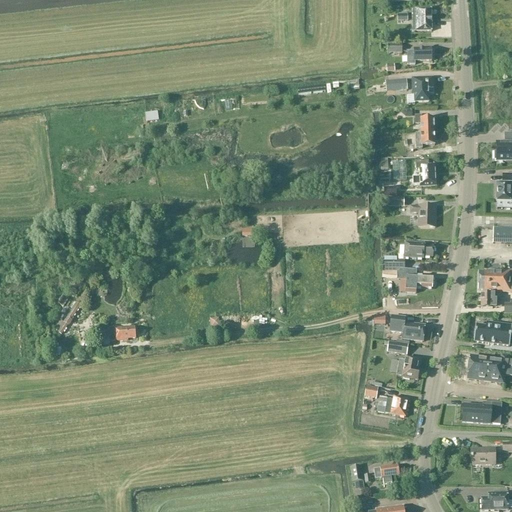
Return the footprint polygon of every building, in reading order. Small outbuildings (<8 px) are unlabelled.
[(431,32),(431,10),(430,10),(412,11),(412,33),(431,32)] [(402,54),(402,46),(387,47),(388,55),(402,54)] [(407,52),(407,58),(407,66),(414,66),(414,62),(431,62),(431,61),(432,61),(432,55),(431,55),(431,50),(414,50),(414,52),(407,52)] [(428,95),(433,95),(432,84),(431,83),(429,82),(429,79),(412,80),(412,96),(414,96),(414,103),(428,103),(428,95)] [(359,91),(358,81),(349,82),(350,92),(359,91)] [(405,81),(385,83),(386,93),(406,91),(405,81)] [(148,123),(156,119),(153,112),(144,116),(148,123)] [(421,133),(434,133),(433,120),(420,120),(420,117),(415,117),(415,125),(420,125),(421,133)] [(434,133),(421,133),(421,135),(415,135),(416,150),(421,150),(421,147),(434,146),(434,133)] [(496,143),(496,153),(494,153),(494,161),(496,161),(496,163),(511,162),(511,134),(504,134),(504,143),(496,143)] [(398,150),(403,142),(394,137),(389,145),(398,150)] [(392,164),(395,173),(400,171),(398,162),(392,164)] [(436,187),(435,166),(428,167),(428,162),(415,162),(416,170),(419,170),(419,178),(412,178),(413,186),(420,186),(420,188),(436,187)] [(511,176),(503,176),(503,184),(511,184),(511,176)] [(511,184),(496,184),(495,209),(511,210),(511,208),(511,207),(511,184)] [(384,189),(385,198),(397,198),(396,189),(394,189),(393,188),(387,188),(386,189),(384,189)] [(387,208),(404,208),(404,199),(388,199),(387,208)] [(434,229),(435,208),(419,207),(419,208),(410,208),(410,214),(418,214),(418,228),(434,229)] [(511,245),(511,229),(493,229),(493,245),(511,245)] [(432,258),(432,255),(434,254),(434,250),(433,249),(433,247),(425,247),(425,245),(405,244),(404,259),(424,260),(424,258),(432,258)] [(384,258),(384,272),(397,272),(399,272),(399,270),(404,270),(404,262),(396,262),(396,258),(384,258)] [(399,272),(397,272),(396,280),(406,281),(405,294),(415,294),(415,288),(432,289),(432,278),(411,277),(411,271),(404,270),(399,270),(399,272)] [(511,271),(511,272),(486,271),(486,273),(478,273),(478,291),(490,291),(490,293),(511,293),(511,292),(511,271)] [(68,298),(63,295),(57,304),(62,307),(68,298)] [(501,308),(501,295),(492,295),(481,295),(481,309),(492,309),(492,308),(501,308)] [(62,315),(54,329),(58,332),(57,334),(61,337),(68,327),(69,328),(72,322),(72,321),(81,308),(73,303),(69,309),(71,310),(70,311),(67,309),(66,310),(64,308),(60,314),(62,315)] [(405,319),(399,318),(391,317),(390,333),(402,334),(401,341),(422,343),(424,327),(404,325),(405,319)] [(219,319),(210,319),(210,327),(219,327),(219,319)] [(486,328),(476,326),(473,343),(509,348),(511,327),(486,324),(486,328)] [(121,329),(114,329),(115,341),(135,340),(135,330),(121,331),(121,329)] [(408,346),(388,343),(386,354),(406,357),(408,346)] [(500,362),(469,358),(466,381),(503,386),(504,377),(511,377),(511,363),(507,363),(508,358),(501,357),(500,362)] [(398,364),(396,376),(402,378),(403,378),(403,379),(409,381),(409,379),(417,381),(419,372),(417,372),(419,361),(406,359),(405,362),(399,361),(398,364)] [(396,376),(398,364),(392,362),(390,374),(396,376)] [(365,398),(376,400),(378,389),(367,387),(365,398)] [(380,398),(379,404),(377,412),(390,415),(405,418),(407,410),(408,400),(393,397),(393,401),(380,398)] [(482,403),(482,408),(463,406),(462,423),(490,426),(490,425),(500,426),(502,405),(482,403)] [(502,454),(511,454),(511,444),(502,444),(502,454)] [(495,450),(494,450),(470,451),(471,461),(472,461),(472,467),(496,466),(495,450)] [(351,469),(353,483),(363,482),(361,467),(351,469)] [(397,467),(373,470),(375,480),(382,479),(383,485),(392,484),(391,478),(399,476),(397,467)] [(363,483),(354,485),(355,492),(364,491),(363,483)] [(481,499),(481,511),(507,511),(507,494),(488,495),(488,499),(481,499)]
